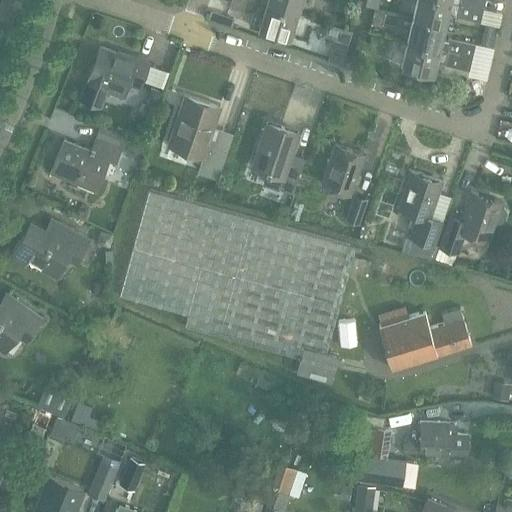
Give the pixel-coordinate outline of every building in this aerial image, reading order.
[(252,0),(230,0),(228,7),(253,15),(250,25),(288,37),(295,13),(252,0)] [(252,0),(295,13),(299,0),(252,0)] [(450,0),(415,0),(412,16),(444,24),(447,10),(454,11),(453,14),(479,20),(482,7),(450,0)] [(224,15),(221,23),(232,27),(235,19),(224,15)] [(412,16),(406,41),(471,56),(474,43),(448,37),(447,39),(441,38),(444,24),(412,16)] [(487,22),(484,33),(495,36),(498,25),(487,22)] [(484,33),(482,44),(493,46),(495,36),(484,33)] [(471,56),(406,41),(400,66),(432,73),(436,58),(442,59),(442,61),(468,68),(471,56)] [(107,85),(124,92),(127,83),(139,88),(148,63),(128,55),(128,56),(100,46),(81,97),(100,104),(107,85)] [(228,141),(209,134),(220,105),(185,92),(167,143),(202,156),(197,169),(215,176),(228,141)] [(296,130),(266,119),(251,163),(249,167),(265,173),(262,184),(278,190),(279,188),(293,193),(303,164),(300,163),(286,158),(296,130)] [(65,139),(54,167),(67,172),(65,176),(96,188),(108,158),(115,161),(121,147),(96,137),(91,150),(65,139)] [(132,143),(126,156),(137,160),(143,147),(132,143)] [(319,183),(345,191),(358,152),(332,143),(319,183)] [(411,170),(399,206),(416,212),(411,227),(417,230),(409,254),(426,259),(440,219),(428,215),(440,180),(411,170)] [(187,315),(184,326),(300,358),(303,347),(326,353),(356,247),(148,190),(119,296),(187,315)] [(450,214),(434,259),(450,265),(463,230),(485,238),(491,220),(494,221),(498,219),(500,212),(498,208),(496,207),(498,201),(470,191),(460,218),(450,214)] [(354,194),(345,220),(360,225),(368,199),(354,194)] [(67,260),(76,265),(90,240),(59,223),(54,232),(52,232),(52,233),(32,223),(15,254),(57,277),(67,260)] [(101,231),(97,244),(109,247),(113,235),(101,231)] [(0,307),(0,348),(6,352),(17,336),(26,343),(42,320),(12,299),(5,309),(4,308),(3,310),(0,307)] [(381,323),(376,325),(389,367),(468,344),(457,307),(440,312),(443,322),(426,327),(421,311),(408,315),(405,306),(378,314),(381,323)] [(334,355),(326,353),(303,347),(300,358),(296,372),(328,381),(332,382),(339,357),(334,355)] [(261,377),(257,385),(268,389),(272,381),(261,377)] [(36,402),(59,412),(67,393),(43,383),(36,402)] [(494,385),(492,397),(507,399),(510,388),(494,385)] [(51,439),(91,450),(94,439),(80,435),(83,422),(58,415),(51,439)] [(420,440),(403,439),(403,451),(464,453),(465,433),(444,432),(444,423),(420,422),(420,440)] [(363,425),(360,452),(372,453),(387,455),(391,429),(363,425)] [(125,444),(103,435),(96,452),(119,461),(125,444)] [(357,452),(354,478),(402,486),(405,459),(357,452)] [(105,496),(118,462),(102,456),(89,490),(105,496)] [(145,462),(130,457),(120,483),(134,489),(145,462)] [(68,511),(72,502),(76,504),(82,488),(47,474),(32,511),(68,511)] [(263,511),(271,490),(253,484),(248,499),(243,498),(239,509),(246,511),(245,511),(263,511)] [(264,511),(279,511),(287,490),(274,485),(264,511)] [(358,485),(354,509),(371,511),(375,487),(358,485)] [(343,487),(341,498),(350,500),(352,489),(343,487)] [(456,511),(457,511),(427,498),(421,511),(456,511)] [(504,502),(503,507),(504,509),(511,511),(511,501),(507,500),(504,502)] [(142,511),(119,503),(115,511),(142,511)]
